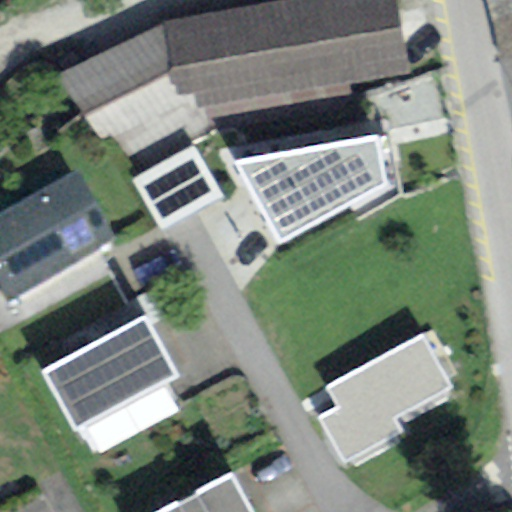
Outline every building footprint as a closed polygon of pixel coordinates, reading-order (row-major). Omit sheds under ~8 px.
[(292,0),(162,25),(56,75),(99,140),(108,134),(133,168),(212,131),(350,103),(348,88),(408,75),(393,0),(292,0)] [(511,0),(485,0),(498,64),(511,61),(511,0)] [(377,137),(231,161),(279,246),(383,192),(377,137)] [(193,146),(131,181),(160,232),(222,198),(193,146)] [(73,172),(0,212),(0,290),(6,301),(112,242),(73,172)] [(143,316),(41,372),(74,432),(176,377),(143,316)] [(421,336),(325,389),(336,408),(317,419),(342,464),(400,433),(393,420),(450,389),(421,336)] [(252,511),(230,473),(161,511),(252,511)]
